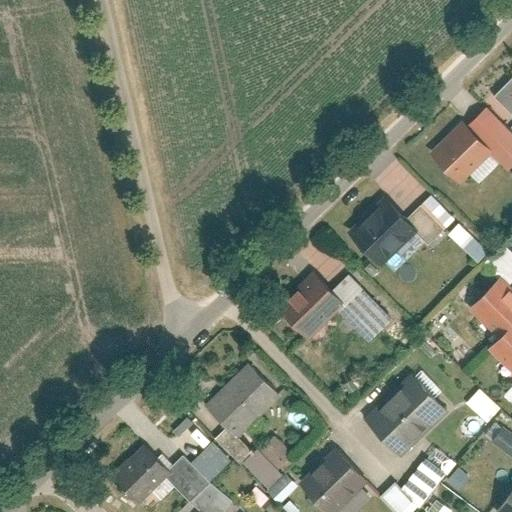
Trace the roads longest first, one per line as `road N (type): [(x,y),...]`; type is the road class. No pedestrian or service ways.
road 1 (residential): [(511,25),(189,337)]
road 2 (unclassified): [(189,337),(102,0)]
road 3 (residential): [(189,337),(45,481)]
